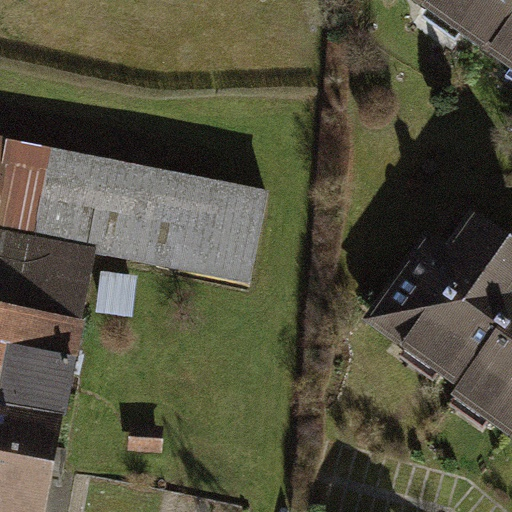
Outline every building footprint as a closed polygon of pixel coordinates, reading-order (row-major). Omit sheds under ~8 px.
[(511,0),(406,0),(511,79),(511,0)] [(0,141),(0,310),(81,326),(95,254),(252,284),(269,193),(0,141)] [(469,431),(511,374),(511,263),(448,215),(351,341),(469,431)] [(0,511),(45,511),(81,326),(0,310),(0,511)] [(511,456),(511,374),(469,431),(511,456)] [(162,428),(130,426),(129,452),(161,453),(162,428)]
